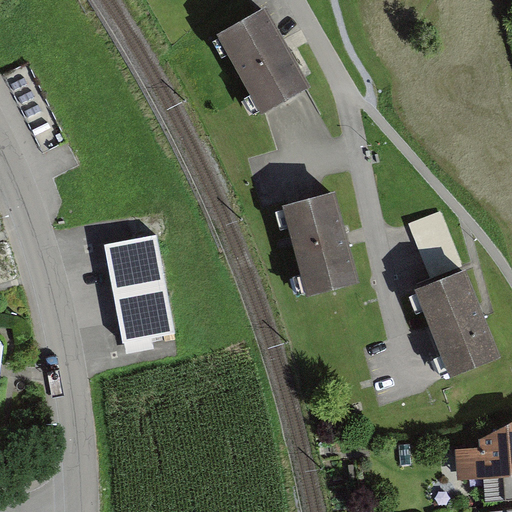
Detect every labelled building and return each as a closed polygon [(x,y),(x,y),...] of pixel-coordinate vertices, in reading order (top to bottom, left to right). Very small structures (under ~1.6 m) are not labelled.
[(211,43),(255,116),(304,86),(260,13),(211,43)] [(329,198),(273,211),(300,300),(353,286),(329,198)] [(157,239),(105,248),(124,348),(126,347),(127,356),(155,351),(153,342),(176,338),(157,239)] [(468,273),(411,296),(445,381),(502,358),(468,273)] [(511,426),(477,445),(481,450),(459,452),(460,480),(488,477),(511,476),(511,426)] [(511,476),(488,477),(489,504),(511,502),(511,476)]
